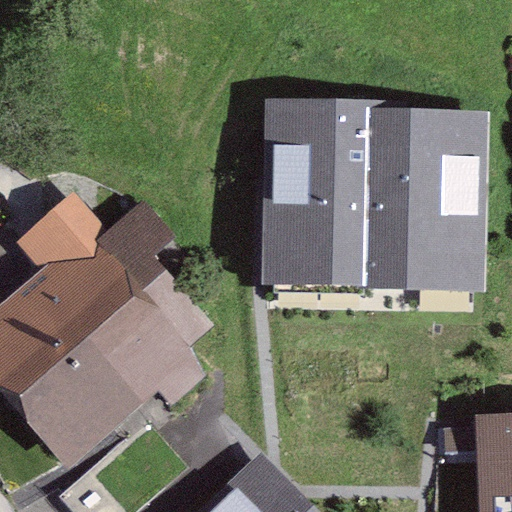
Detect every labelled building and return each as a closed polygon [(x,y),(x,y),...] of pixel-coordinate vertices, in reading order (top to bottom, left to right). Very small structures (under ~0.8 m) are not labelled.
[(263,102),(259,289),(482,295),(486,113),(402,111),(403,105),(263,102)] [(0,406),(3,410),(163,271),(150,256),(172,236),(140,199),(104,231),(71,194),(12,246),(34,272),(0,301),(0,406)] [(213,328),(163,271),(3,410),(61,477),(118,427),(128,439),(149,420),(156,428),(172,414),(167,408),(210,370),(190,348),(213,328)] [(511,511),(511,416),(472,418),(472,429),(443,430),(444,456),(473,455),(475,511),(511,511)] [(313,511),(258,454),(196,511),(313,511)]
